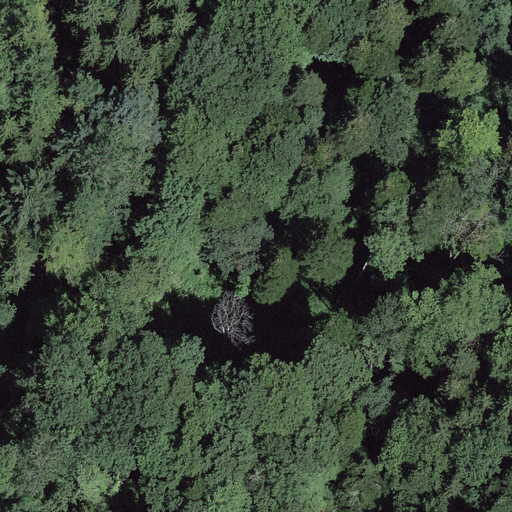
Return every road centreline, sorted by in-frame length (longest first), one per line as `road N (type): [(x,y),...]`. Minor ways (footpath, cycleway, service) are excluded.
road 1 (track): [(217,0),(156,161),(92,255),(55,355),(6,426)]
road 2 (track): [(0,452),(52,194),(56,82),(41,0)]
